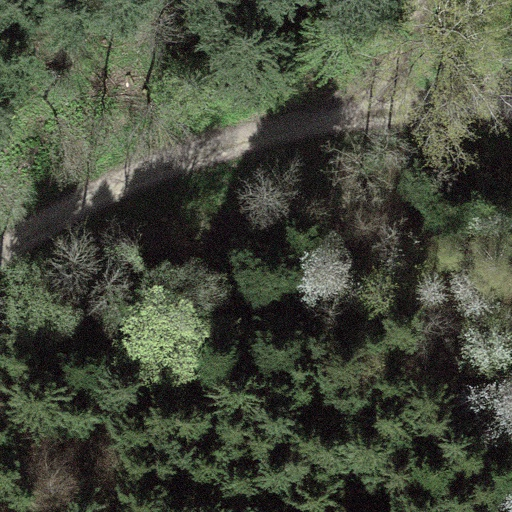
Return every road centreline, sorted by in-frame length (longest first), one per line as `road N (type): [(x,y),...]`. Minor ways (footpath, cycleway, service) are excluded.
road 1 (track): [(0,249),(41,218),(179,150),(362,117)]
road 2 (track): [(362,117),(511,109)]
road 3 (track): [(362,117),(419,0)]
